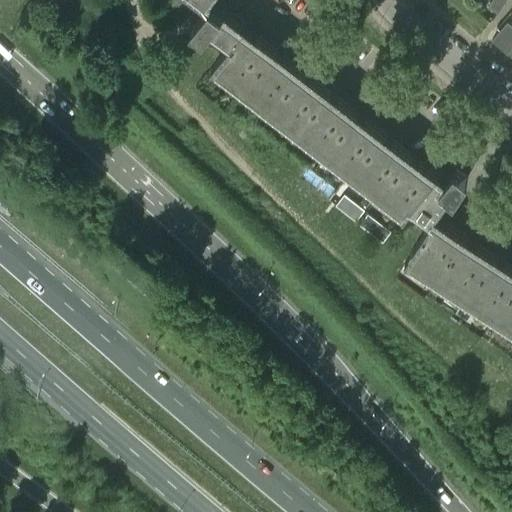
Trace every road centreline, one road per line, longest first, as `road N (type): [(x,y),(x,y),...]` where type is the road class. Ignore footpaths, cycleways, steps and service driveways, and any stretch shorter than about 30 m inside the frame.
road 1 (trunk): [(458,511),(262,298),(0,57)]
road 2 (trunk): [(315,511),(0,248)]
road 3 (trunk): [(0,336),(207,511)]
road 4 (residential): [(389,0),(511,114)]
